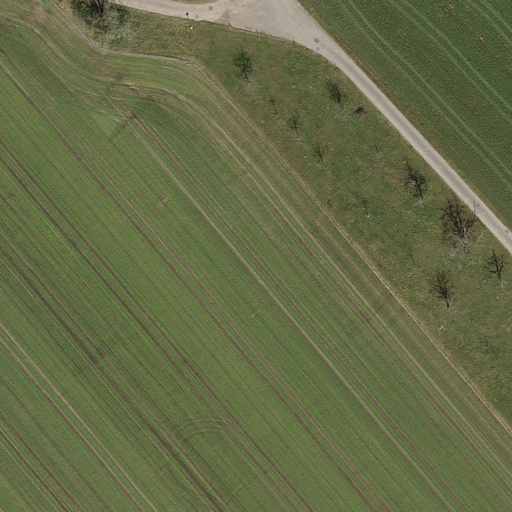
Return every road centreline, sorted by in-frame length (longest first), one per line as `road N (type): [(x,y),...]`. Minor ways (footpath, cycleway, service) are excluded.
road 1 (track): [(250,23),(333,53),(511,245)]
road 2 (track): [(128,0),(250,23)]
